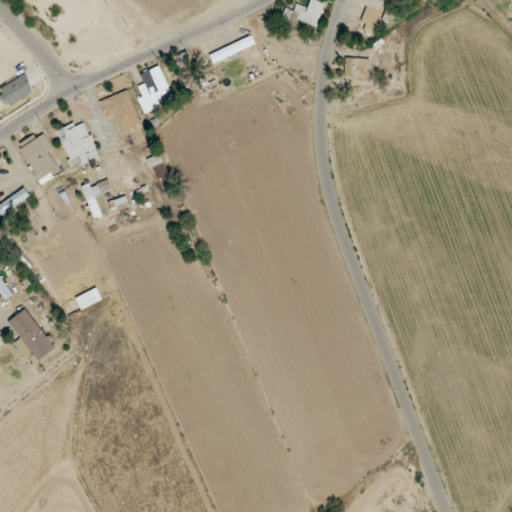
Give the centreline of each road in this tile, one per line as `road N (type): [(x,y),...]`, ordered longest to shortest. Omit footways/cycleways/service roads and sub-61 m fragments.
road 1 (residential): [(447,511),(335,200),(324,94),(342,0)]
road 2 (residential): [(0,138),(99,78),(266,0)]
